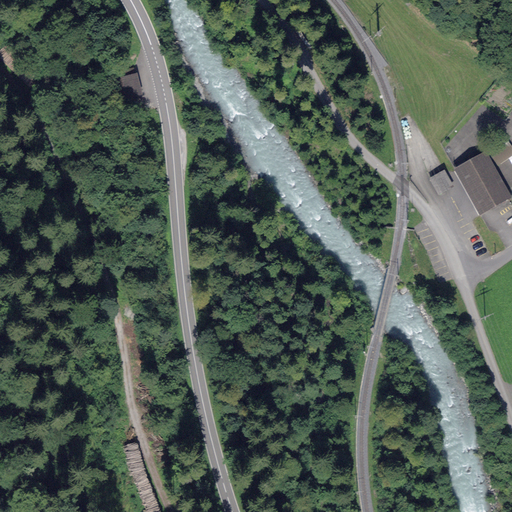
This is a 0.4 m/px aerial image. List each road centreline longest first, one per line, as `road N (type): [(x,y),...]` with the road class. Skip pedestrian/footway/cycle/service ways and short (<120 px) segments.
road 1 (secondary): [(129,0),(156,60),(169,119),(194,365),(230,511)]
road 2 (track): [(511,421),(434,221),(339,124),(262,0)]
road 3 (track): [(0,68),(50,142),(114,307),(127,390),(174,511)]
